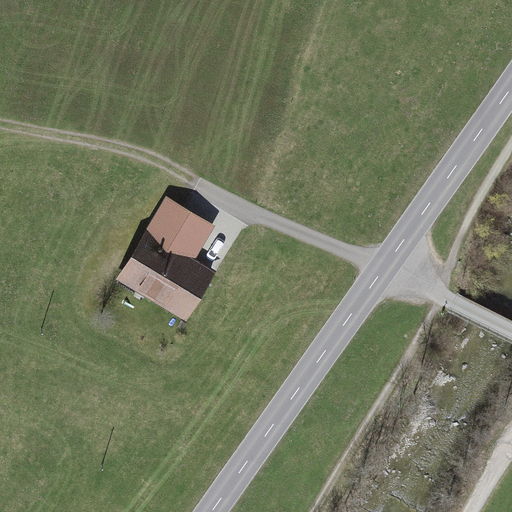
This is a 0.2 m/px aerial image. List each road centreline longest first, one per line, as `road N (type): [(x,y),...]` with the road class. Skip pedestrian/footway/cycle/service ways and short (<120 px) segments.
road 1 (secondary): [(511,83),(211,511)]
road 2 (track): [(0,127),(172,167),(218,197)]
